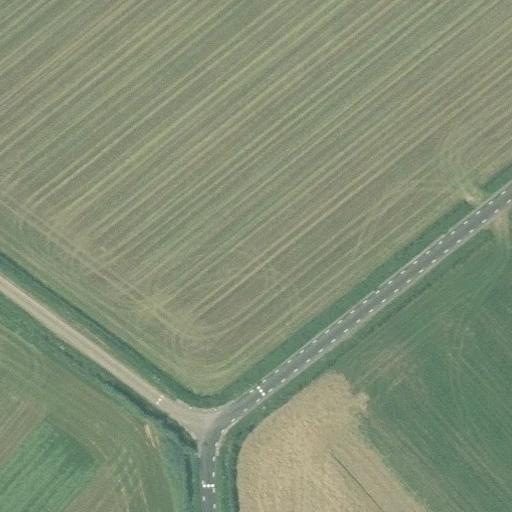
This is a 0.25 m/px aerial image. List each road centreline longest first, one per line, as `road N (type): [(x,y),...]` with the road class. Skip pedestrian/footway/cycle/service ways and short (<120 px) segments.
road 1 (unclassified): [(208,436),(511,191)]
road 2 (unclassified): [(208,436),(0,284)]
